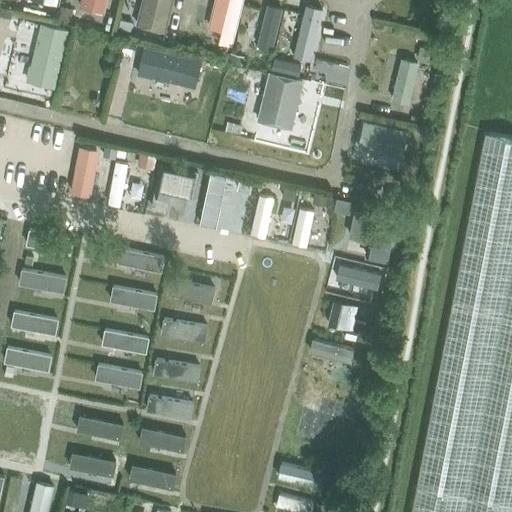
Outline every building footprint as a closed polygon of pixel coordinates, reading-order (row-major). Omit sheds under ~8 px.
[(100,0),(74,0),(73,5),(98,11),(100,0)] [(168,4),(154,0),(148,0),(140,33),(159,38),(168,4)] [(238,0),(207,0),(200,31),(229,38),(238,0)] [(281,16),(256,9),(249,38),(274,44),(281,16)] [(23,85),(48,91),(59,45),(33,39),(23,85)] [(127,76),(187,90),(191,69),(132,56),(127,76)] [(256,127),(283,133),(292,95),(264,88),(256,127)] [(404,127),(363,119),(358,143),(400,151),(404,127)] [(511,511),(511,135),(486,131),(411,511),(511,511)]
